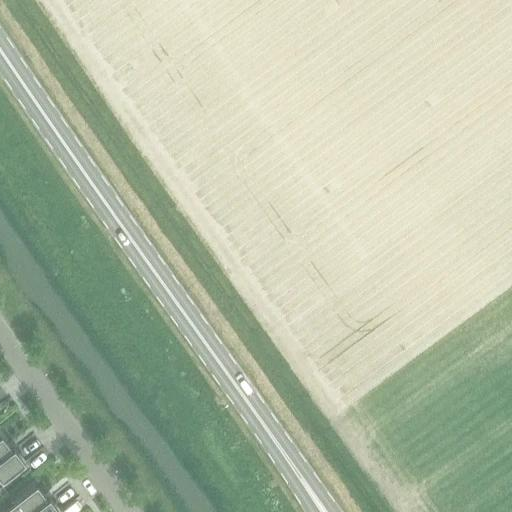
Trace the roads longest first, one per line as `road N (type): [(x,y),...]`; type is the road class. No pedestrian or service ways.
road 1 (secondary): [(325,511),(0,30)]
road 2 (residential): [(135,511),(0,320)]
